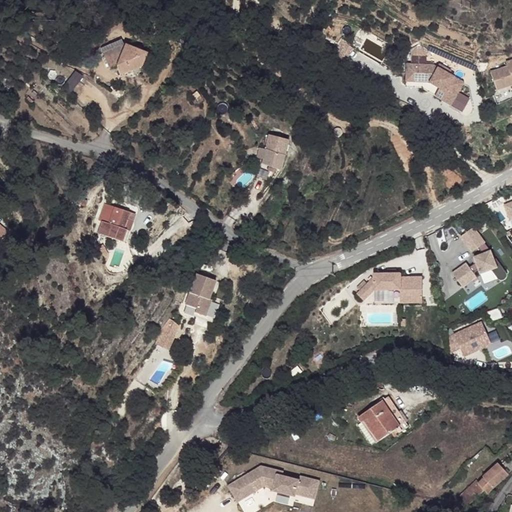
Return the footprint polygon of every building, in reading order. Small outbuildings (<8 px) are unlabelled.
[(148,53),(125,44),(124,49),(104,57),(109,70),(116,67),(120,76),(130,72),(138,75),(148,53)] [(492,72),(498,90),(511,84),(511,59),(508,61),(510,66),(492,72)] [(463,85),(434,68),(407,67),(406,89),(421,90),(451,107),(463,85)] [(74,90),(83,75),(76,71),(66,86),(74,90)] [(274,133),(268,150),(285,156),(283,162),(292,140),(274,133)] [(268,150),(265,149),(261,163),(282,170),(283,162),(285,156),(268,150)] [(18,155),(27,164),(31,159),(23,150),(18,155)] [(259,165),(255,175),(264,177),(267,168),(259,165)] [(88,200),(77,195),(74,203),(85,207),(88,200)] [(96,224),(101,226),(108,206),(104,204),(96,224)] [(108,205),(108,206),(101,226),(98,232),(122,241),(126,229),(130,230),(133,222),(128,220),(130,213),(108,205)] [(479,228),(466,237),(477,253),(483,249),(488,255),(479,258),(481,263),(474,268),(471,263),(457,274),(467,288),(481,278),(478,274),(483,270),(485,275),(496,271),(503,281),(504,281),(505,282),(508,281),(509,281),(510,279),(511,278),(511,276),(511,274),(501,260),(498,260),(496,252),(479,228)] [(148,262),(154,264),(159,255),(154,253),(148,262)] [(361,293),(367,299),(378,289),(404,289),(404,295),(426,295),(427,277),(405,277),(405,273),(378,273),(378,276),(361,293)] [(198,275),(186,305),(197,310),(195,313),(206,317),(212,301),(209,300),(216,282),(198,275)] [(502,307),(490,311),(494,321),(505,317),(502,307)] [(174,349),(180,323),(165,319),(159,346),(174,349)] [(485,322),(451,337),(453,351),(464,346),(467,354),(494,343),(485,322)] [(384,401),(396,420),(402,416),(389,397),(384,401)] [(359,418),(362,423),(365,422),(379,441),(397,429),(401,426),(396,420),(384,401),(359,418)] [(409,427),(402,416),(396,420),(401,426),(397,429),(400,433),(409,427)] [(365,422),(362,423),(376,443),(379,441),(365,422)] [(485,478),(479,483),(487,493),(509,475),(499,462),(483,476),(485,478)] [(230,487),(240,502),(266,487),(275,489),(275,491),(297,497),(297,494),(316,499),(320,481),(301,477),(300,481),(279,476),(280,472),(263,467),(230,487)] [(477,482),(457,499),(464,508),(485,491),(479,483),(477,482)]
